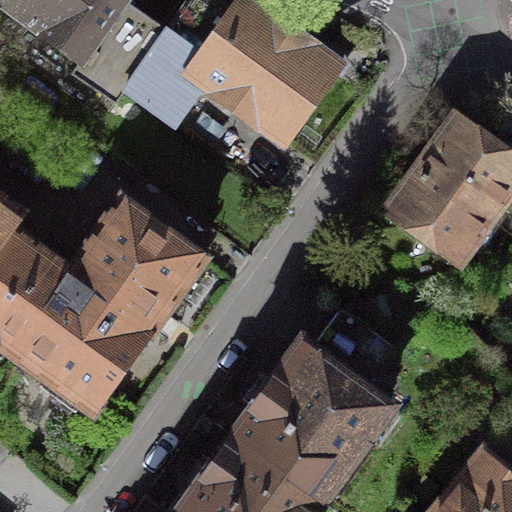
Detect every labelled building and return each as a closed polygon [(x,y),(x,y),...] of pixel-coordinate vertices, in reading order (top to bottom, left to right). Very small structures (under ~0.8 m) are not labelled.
[(0,0),(0,32),(15,11),(44,31),(42,33),(81,60),(71,74),(116,104),(125,91),(124,90),(189,0),(187,0),(166,30),(127,3),(129,0),(0,0)] [(204,79),(281,133),(329,67),(288,37),(247,7),(245,9),(231,0),(226,7),(215,0),(189,0),(124,90),(125,91),(172,124),(204,79)] [(454,126),(394,209),(459,256),(511,184),(511,168),(487,150),(454,126)] [(0,242),(21,214),(0,198),(0,242)] [(122,198),(70,269),(72,271),(12,354),(93,413),(149,335),(205,258),(122,198)] [(25,216),(21,214),(0,242),(0,345),(12,354),(72,271),(70,269),(43,249),(15,229),(25,216)] [(351,311),(350,313),(396,346),(416,323),(437,320),(430,293),(391,302),(351,311)] [(243,425),(234,438),(321,501),(390,405),(366,387),(399,350),(341,309),(312,348),(304,342),(243,425)] [(185,506),(180,511),(313,511),(321,501),(234,438),(185,506)] [(446,501),(437,511),(511,511),(511,477),(484,454),(446,501)]
